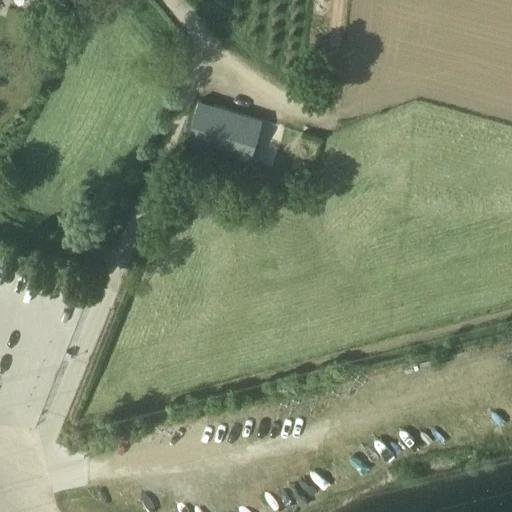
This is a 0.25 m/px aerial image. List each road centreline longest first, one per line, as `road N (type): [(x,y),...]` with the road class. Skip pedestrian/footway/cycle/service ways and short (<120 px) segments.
road 1 (track): [(511,121),(413,92),(313,110)]
road 2 (residential): [(313,110),(257,89),(170,0)]
